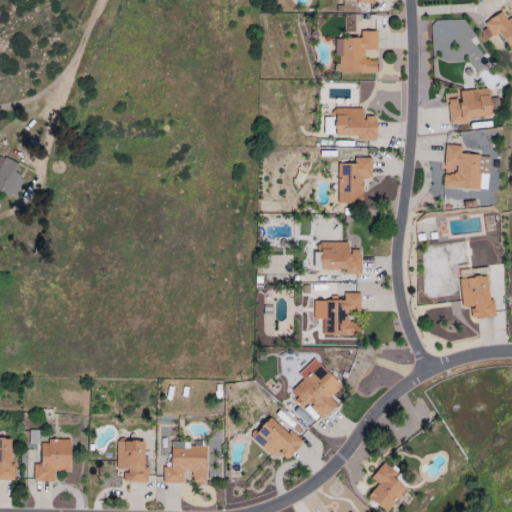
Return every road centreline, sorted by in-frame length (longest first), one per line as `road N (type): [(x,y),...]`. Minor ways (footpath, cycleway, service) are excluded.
road 1 (residential): [(425,375),(395,301),(412,92),(405,0)]
road 2 (residential): [(263,511),(317,484),(385,404),(425,375),(465,360),(511,356)]
